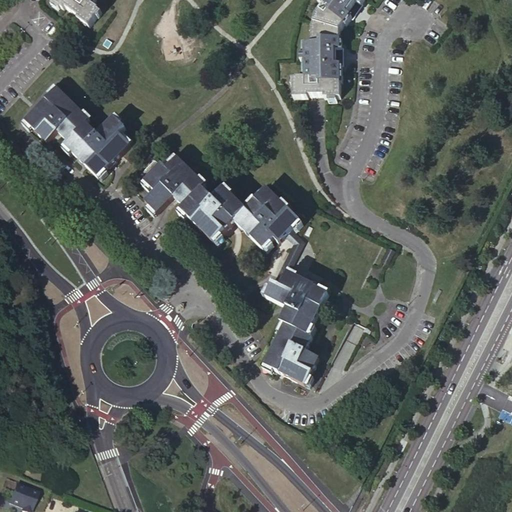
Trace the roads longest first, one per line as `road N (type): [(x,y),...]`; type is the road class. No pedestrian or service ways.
road 1 (secondary): [(511,259),(388,511)]
road 2 (secondary): [(409,511),(511,308)]
road 3 (tertiary): [(326,511),(189,390),(168,358)]
road 4 (tertiary): [(128,318),(0,167)]
road 5 (tertiary): [(144,394),(178,404),(211,427),(285,511)]
road 6 (tertiary): [(0,216),(74,296),(91,344)]
